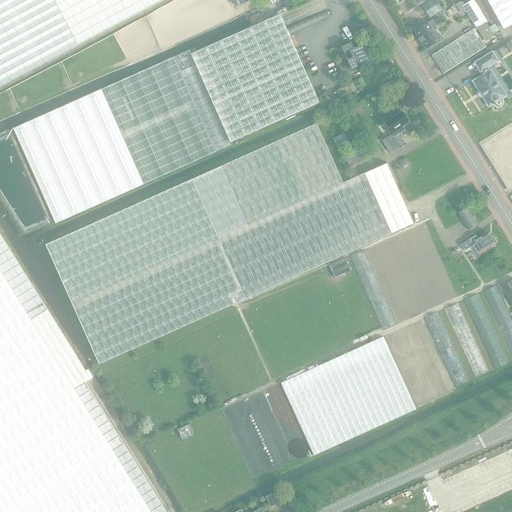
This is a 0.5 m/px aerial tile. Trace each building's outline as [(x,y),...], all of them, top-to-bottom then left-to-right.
[(0,0),(0,86),(27,72),(163,0),(0,0)] [(435,0),(428,0),(421,5),(430,18),(442,10),(435,0)] [(484,40),(493,34),(485,22),(487,21),(473,0),(470,0),(462,5),(484,40)] [(511,0),(487,0),(503,29),(508,27),(511,24),(511,0)] [(280,15),(190,54),(231,145),(320,105),(280,15)] [(425,49),(439,40),(434,31),(437,29),(432,21),(414,31),(425,49)] [(427,59),(438,77),(485,47),(473,29),(427,59)] [(511,39),(499,46),(503,56),(511,51),(511,39)] [(360,66),(371,61),(368,54),(366,54),(361,45),(352,50),(349,44),(341,47),(351,70),(357,67),(356,65),(359,64),(360,66)] [(190,54),(188,50),(12,127),(54,223),(231,145),(190,54)] [(484,75),(473,82),(480,92),(479,92),(479,93),(479,92),(480,93),(482,96),(482,97),(482,96),(482,97),(483,96),(489,106),(494,103),(495,105),(497,106),(499,106),(501,105),(502,103),(501,100),(501,99),(506,96),(490,71),(487,67),(497,61),(492,52),(475,63),(480,71),(481,71),(484,75)] [(339,98),(348,94),(356,90),(353,84),(336,91),(339,98)] [(356,104),(353,106),(353,109),(355,112),(358,112),(361,110),(361,106),(359,104),(356,104)] [(401,127),(408,122),(402,112),(396,116),(393,112),(382,119),(392,134),(381,141),(389,153),(405,143),(399,133),(403,131),(401,127)] [(99,365),(245,299),(391,234),(364,174),(343,183),(316,124),(191,179),(46,245),(99,365)] [(341,150),(352,145),(345,131),(335,136),(341,150)] [(349,167),(366,159),(361,148),(344,156),(349,167)] [(407,164),(408,164),(405,157),(399,160),(402,166),(407,164)] [(386,164),(364,174),(391,234),(413,224),(386,164)] [(468,229),(476,224),(466,208),(458,213),(468,229)] [(0,511),(163,511),(166,511),(85,382),(92,377),(0,232),(0,511)] [(494,243),(496,242),(492,236),(490,237),(487,233),(477,239),(475,235),(461,244),(464,250),(473,244),(479,254),(495,244),(494,243)] [(383,330),(397,324),(364,250),(350,256),(383,330)] [(336,277),(351,270),(346,258),(330,265),(336,277)] [(511,304),(511,280),(501,288),(511,304)] [(511,356),(511,318),(497,285),(482,292),(511,356)] [(494,370),(509,363),(477,294),(463,301),(494,370)] [(475,379),(490,372),(458,303),(443,310),(475,379)] [(455,387),(469,381),(438,312),(424,319),(455,387)] [(280,383),(313,456),(330,448),(416,409),(383,336),(280,383)] [(189,424),(177,429),(183,440),(194,435),(189,424)] [(382,511),(423,511),(423,510),(426,509),(421,497),(414,500),(410,489),(379,501),(382,511)] [(270,507),(282,501),(278,492),(266,497),(270,507)]
